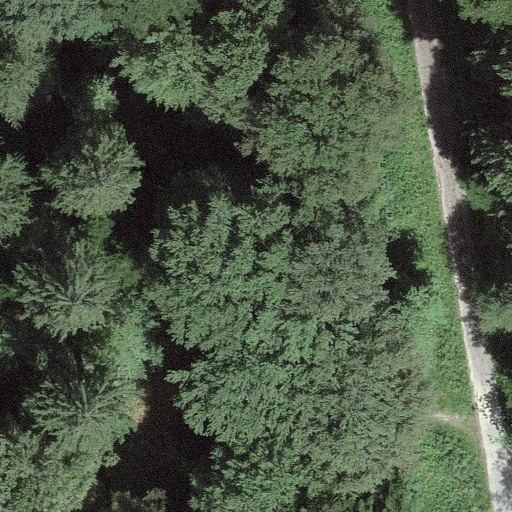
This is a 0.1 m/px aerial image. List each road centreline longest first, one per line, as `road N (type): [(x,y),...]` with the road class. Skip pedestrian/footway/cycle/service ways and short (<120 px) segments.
road 1 (track): [(510,511),(472,309),(435,18),(443,0)]
road 2 (track): [(12,511),(143,443),(274,411),(496,427)]
